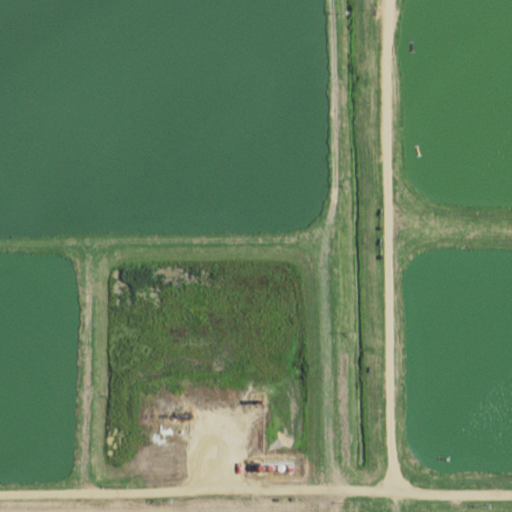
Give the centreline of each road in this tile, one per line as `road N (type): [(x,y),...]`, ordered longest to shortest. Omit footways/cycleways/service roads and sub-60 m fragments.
road 1 (track): [(372,0),(387,511)]
road 2 (track): [(328,511),(322,0)]
